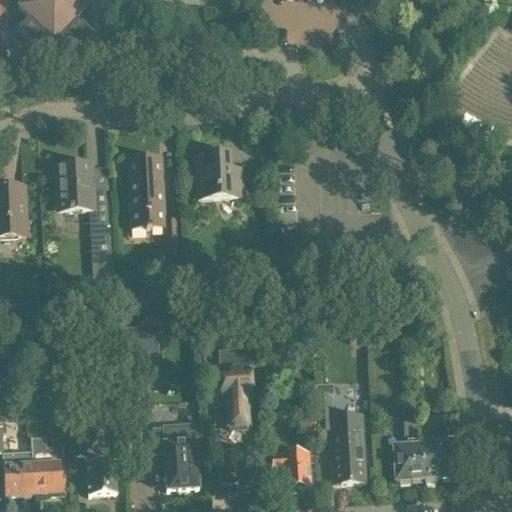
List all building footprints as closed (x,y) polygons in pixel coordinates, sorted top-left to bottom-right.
[(78,0),(26,0),(17,9),(28,20),(17,32),(53,67),(64,55),(68,59),(79,60),(89,56),(93,46),(91,35),(75,20),(87,8),(78,0)] [(440,40),(413,47),(417,61),(447,53),(445,43),(441,44),(440,40)] [(230,157),(194,160),(197,204),(244,201),(243,175),(231,176),(230,157)] [(161,162),(127,163),(130,214),(130,232),(164,231),(165,257),(179,256),(177,224),(165,225),(161,162)] [(467,164),(460,170),(465,176),(472,171),(467,164)] [(85,166),(51,168),(54,217),(94,215),(94,227),(99,227),(100,237),(95,238),(98,281),(115,280),(111,214),(110,195),(93,196),(92,172),(86,172),(85,166)] [(448,179),(442,184),(447,191),(453,185),(448,179)] [(24,191),(0,192),(0,241),(26,240),(24,191)] [(422,318),(399,321),(401,334),(423,331),(422,318)] [(155,331),(117,334),(119,360),(157,358),(155,331)] [(258,353),(218,356),(218,361),(220,388),(220,398),(220,399),(224,399),(226,429),(226,430),(229,431),(230,431),(230,434),(245,433),(244,430),(245,430),(248,429),(246,398),(250,397),(249,371),(259,371),(258,353)] [(328,399),(315,400),(318,436),(328,435),(332,489),(366,487),(361,421),(330,422),(328,399)] [(138,410),(122,411),(125,444),(140,443),(138,410)] [(393,453),(389,454),(390,468),(394,468),(395,485),(399,485),(399,489),(409,489),(409,484),(422,484),(420,451),(418,426),(404,427),(406,451),(393,452),(393,453)] [(187,495),(198,494),(194,444),(200,443),(199,432),(193,433),(193,429),(163,432),(164,448),(162,448),(163,460),(153,460),(155,484),(165,483),(165,497),(176,496),(176,497),(178,497),(178,498),(185,497),(185,496),(187,496),(187,495)] [(84,436),(72,436),(73,462),(86,462),(84,436)] [(448,449),(420,451),(422,484),(425,484),(425,488),(435,487),(435,483),(452,482),(451,471),(456,471),(454,440),(448,441),(448,449)] [(39,443),(30,444),(31,457),(34,500),(64,498),(63,480),(60,480),(59,469),(64,469),(62,452),(40,453),(39,443)] [(31,457),(1,459),(2,471),(4,502),(34,500),(31,457)] [(308,459),(272,461),(274,480),(281,479),(282,493),(286,493),(286,496),(297,496),(296,493),(310,492),(308,459)] [(114,465),(86,467),(88,501),(116,499),(114,465)]
